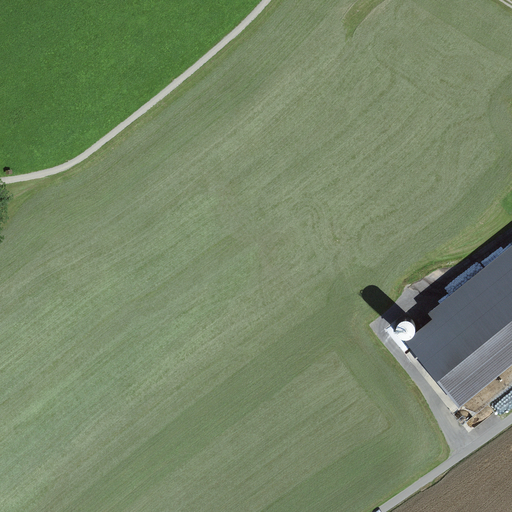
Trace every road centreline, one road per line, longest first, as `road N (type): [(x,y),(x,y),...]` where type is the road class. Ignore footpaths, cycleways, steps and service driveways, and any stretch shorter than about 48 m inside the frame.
road 1 (track): [(0,182),(70,167),(267,0)]
road 2 (residential): [(380,511),(511,419)]
